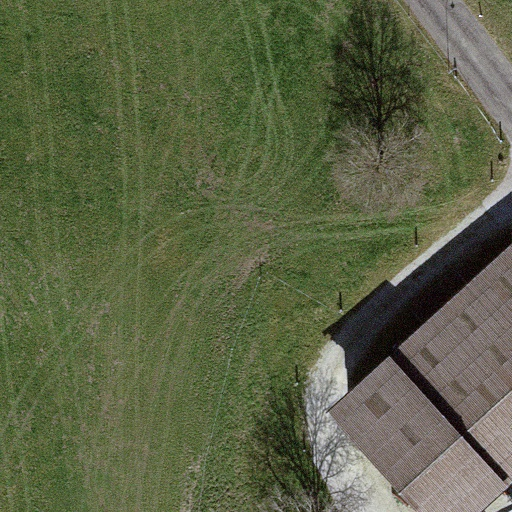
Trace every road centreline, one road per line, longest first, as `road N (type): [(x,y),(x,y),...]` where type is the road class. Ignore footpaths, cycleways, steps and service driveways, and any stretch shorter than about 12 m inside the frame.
road 1 (unknown): [(379,511),(330,436),(325,402),(333,369),(351,337),(440,256),(511,138)]
road 2 (unclassified): [(511,107),(428,0)]
